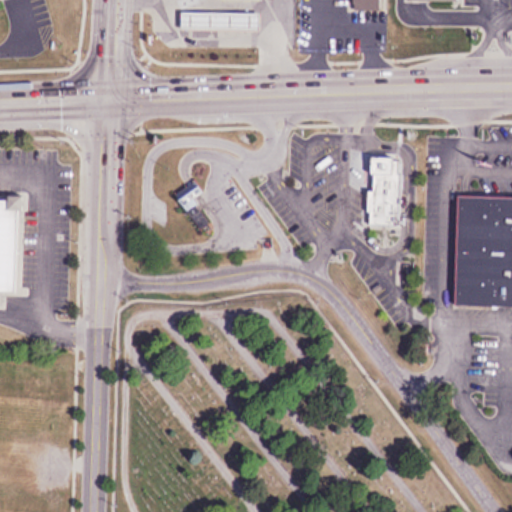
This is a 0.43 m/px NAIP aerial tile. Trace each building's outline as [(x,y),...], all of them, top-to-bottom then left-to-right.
[(384,10),(384,0),(357,0),(357,10),(384,10)] [(186,29),(261,29),(261,12),(186,12),(186,29)] [(404,227),(403,158),(377,158),(377,190),(370,190),(370,227),(404,227)] [(200,229),(210,223),(195,200),(206,192),(198,180),(177,195),(200,229)] [(461,305),(511,306),(511,195),(463,195),(461,305)] [(0,197),(0,291),(23,292),(24,198),(0,197)] [(55,385),(40,385),(40,406),(55,406),(55,385)]
